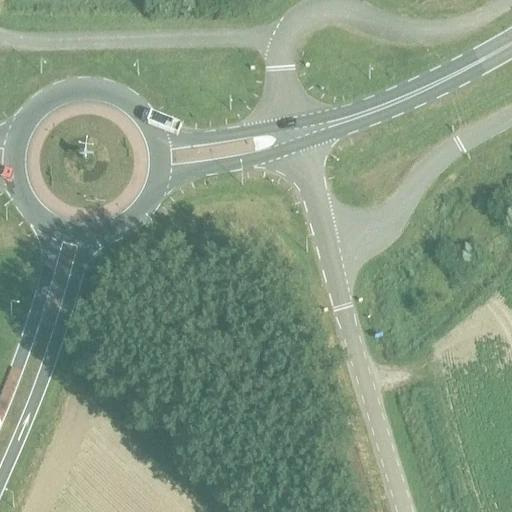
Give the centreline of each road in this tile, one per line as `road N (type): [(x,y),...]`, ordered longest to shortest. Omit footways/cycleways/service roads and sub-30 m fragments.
road 1 (unclassified): [(0,38),(284,39)]
road 2 (tertiary): [(405,511),(327,246)]
road 3 (trunk): [(0,475),(97,236)]
road 4 (unclassified): [(284,39),(305,15),(328,8),(430,32),(510,0)]
road 5 (trunk): [(511,42),(394,104),(299,134)]
road 6 (unclassified): [(327,246),(394,218),(441,156),(511,116)]
road 7 (trunk): [(47,226),(51,255),(0,402)]
road 8 (trunk): [(155,131),(125,97),(81,86),(39,103),(14,140)]
road 9 (trunk): [(158,184),(299,134)]
road 10 (trunk): [(299,134),(190,139),(155,131)]
